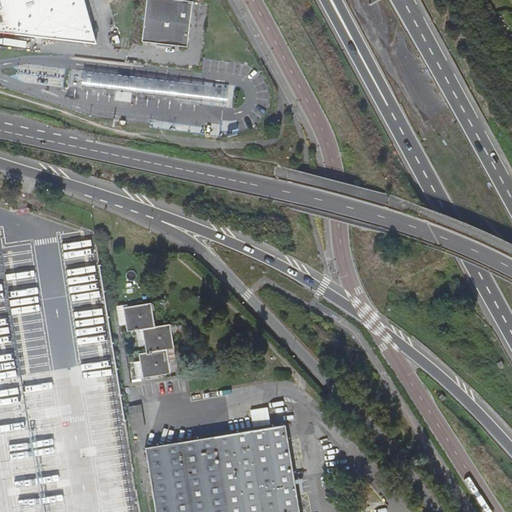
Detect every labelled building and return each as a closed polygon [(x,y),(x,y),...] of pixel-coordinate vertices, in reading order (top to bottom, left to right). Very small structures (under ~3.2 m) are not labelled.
[(0,0),(0,33),(15,36),(5,0),(0,0)] [(5,0),(15,36),(95,45),(82,0),(5,0)] [(191,2),(173,0),(144,0),(140,42),(186,47),(191,2)] [(82,86),(116,90),(118,74),(83,70),(82,86)] [(118,74),(116,90),(115,98),(131,100),(132,91),(134,76),(118,74)] [(134,76),(132,91),(227,102),(228,86),(134,76)] [(144,328),(154,326),(151,310),(149,311),(147,302),(125,306),(128,322),(125,322),(127,331),(144,328)] [(146,352),(166,349),(173,348),(170,331),(167,332),(165,324),(154,326),(144,328),(147,343),(144,344),(146,352)] [(166,349),(146,352),(137,354),(139,363),(142,362),(145,377),(167,373),(166,366),(169,365),(166,349)] [(129,431),(142,430),(141,405),(128,406),(129,431)] [(297,511),(283,426),(145,448),(154,511),(297,511)]
